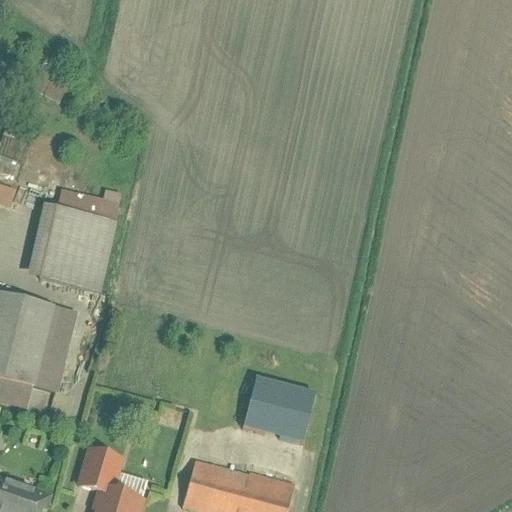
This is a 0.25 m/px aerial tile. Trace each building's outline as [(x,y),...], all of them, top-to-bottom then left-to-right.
[(58,208),(45,205),(28,283),(103,300),(120,226),(118,224),(125,195),(107,191),(105,200),(91,197),(93,186),(67,181),(65,191),(63,190),(58,208)] [(0,187),(0,205),(13,211),(19,194),(0,187)] [(82,315),(0,295),(0,405),(28,413),(34,390),(62,397),(82,315)] [(311,395),(249,379),(236,431),(298,447),(311,395)] [(125,464),(91,454),(80,491),(99,496),(94,511),(146,511),(148,505),(115,495),(125,464)] [(247,476),(195,462),(182,510),(190,511),(285,511),(293,485),(248,472),(247,476)] [(51,511),(57,499),(0,478),(0,511),(51,511)]
